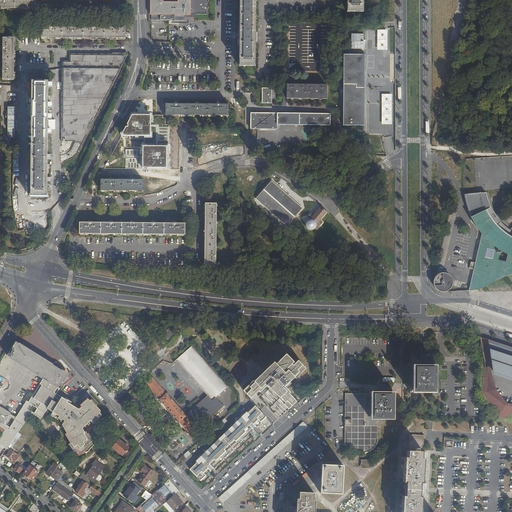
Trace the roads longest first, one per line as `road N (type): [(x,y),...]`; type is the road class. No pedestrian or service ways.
road 1 (secondary): [(406,302),(251,302),(102,281)]
road 2 (residential): [(424,301),(421,0)]
road 3 (secondary): [(34,284),(330,318)]
road 4 (residential): [(200,503),(328,386),(330,318)]
road 5 (residential): [(35,224),(21,200),(21,49),(56,48)]
road 6 (residential): [(75,247),(194,247),(196,201),(186,181)]
road 7 (residential): [(146,443),(24,306)]
road 8 (residential): [(56,48),(59,230)]
road 9 (residential): [(404,0),(404,157)]
road 10 (residential): [(327,204),(256,162),(186,181)]
road 11 (residential): [(404,157),(406,302)]
road 12 (residential): [(131,97),(219,97),(220,51)]
